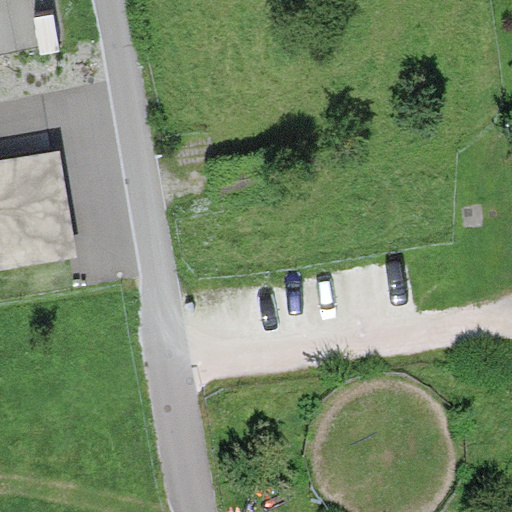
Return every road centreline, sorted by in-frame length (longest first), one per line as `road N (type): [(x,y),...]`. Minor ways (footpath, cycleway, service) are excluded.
road 1 (residential): [(110,0),(202,511)]
road 2 (unknown): [(177,361),(511,316)]
